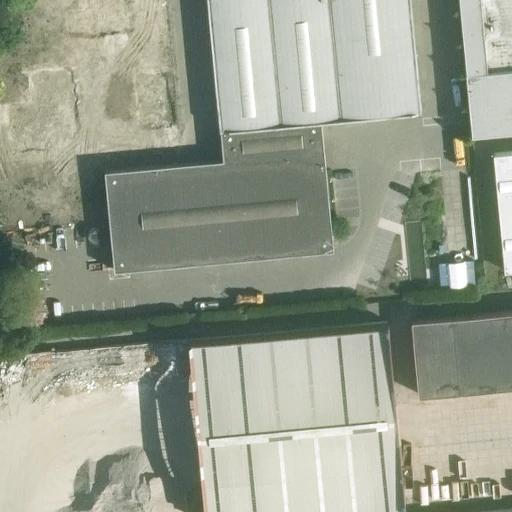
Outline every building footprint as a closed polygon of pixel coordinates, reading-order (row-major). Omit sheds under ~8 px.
[(142,133),(175,131),(167,13),(147,14),(145,0),(135,0),(129,0),(90,0),(91,7),(65,9),(67,33),(135,29),(142,133)] [(334,248),(322,119),(401,111),(422,109),(411,0),(207,0),(220,128),(221,128),(224,158),(105,169),(115,269),(334,248)] [(511,0),(459,0),(469,97),(472,133),(511,128),(511,150),(490,153),(501,271),(511,269),(511,0)] [(31,69),(34,101),(4,104),(5,121),(0,121),(0,154),(2,183),(18,182),(17,166),(44,164),(43,144),(78,142),(72,66),(31,69)] [(511,309),(452,315),(411,319),(418,394),(459,390),(511,385),(511,309)] [(204,511),(343,511),(406,505),(388,322),(188,340),(204,511)]
